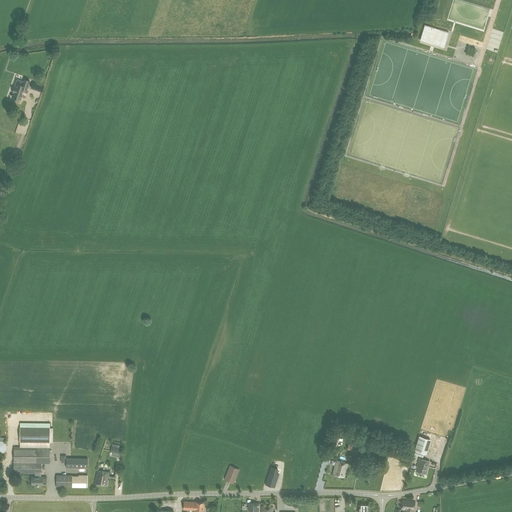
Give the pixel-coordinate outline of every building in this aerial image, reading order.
[(469,29),(481,30),(482,21),(470,20),(469,29)] [(421,37),(420,40),(421,37),(445,44),(448,32),(424,25),(421,37)] [(8,95),(12,96),(12,97),(13,97),(13,98),(15,99),(15,98),(17,99),(19,100),(19,99),(20,100),(20,99),(21,99),(22,96),(21,96),(23,91),(25,92),(26,91),(29,81),(24,79),(23,81),(22,85),(17,83),(15,87),(14,87),(13,92),(10,91),(8,95)] [(44,91),(47,85),(40,82),(37,88),(44,91)] [(20,442),(50,442),(50,427),(20,427),(20,442)] [(419,436),(414,450),(424,453),(426,454),(430,439),(419,436)] [(356,452),(359,443),(353,441),(350,450),(356,452)] [(37,447),(14,446),(13,473),(33,473),(35,473),(35,476),(31,476),(31,484),(43,484),(47,484),(47,476),(43,476),(41,476),(41,473),(41,462),(49,462),(50,447),(37,447)] [(119,447),(112,446),(111,452),(121,454),(122,448),(119,447)] [(88,457),(67,457),(67,467),(88,467),(88,457)] [(426,473),(429,461),(419,458),(416,471),(426,473)] [(332,474),(344,477),(348,463),(336,460),(336,461),(332,460),(331,464),(335,465),(332,474)] [(224,479),(234,483),(240,469),(230,465),(224,479)] [(95,484),(107,486),(108,473),(97,471),(95,484)] [(269,471),(265,484),(275,487),(279,474),(269,471)] [(56,486),(72,486),(87,487),(87,475),(79,475),(77,476),(73,476),(72,475),(56,475),(56,486)] [(405,511),(413,511),(415,502),(412,501),(402,500),(401,510),(405,510),(405,511)] [(183,509),(192,510),(195,510),(195,502),(184,501),(183,509)] [(195,510),(192,510),(191,511),(203,511),(204,502),(195,502),(195,510)] [(248,511),(252,511),(257,511),(258,511),(259,503),(251,502),(248,502),(248,507),(248,511)]
